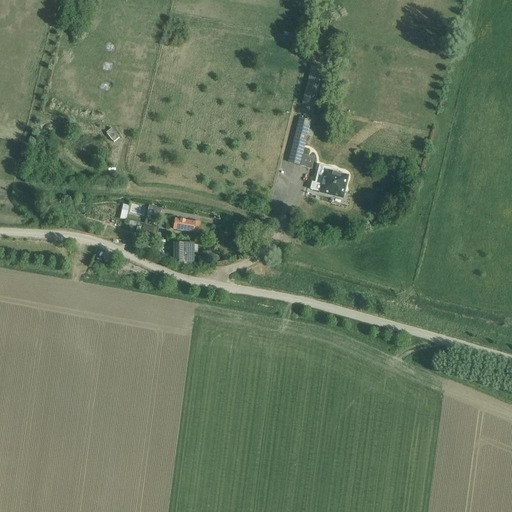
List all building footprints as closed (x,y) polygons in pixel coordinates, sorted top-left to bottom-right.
[(282,41),(294,43),(295,35),(284,33),(282,41)] [(302,105),(314,108),(323,70),(312,67),(302,105)] [(326,109),(324,118),(327,118),(331,119),(333,110),(328,109),(326,109)] [(298,119),(288,163),(300,166),(301,163),(302,155),(305,143),(311,122),(298,119)] [(111,129),(106,133),(113,143),(119,138),(111,129)] [(338,170),(320,166),(317,178),(318,178),(317,185),(313,184),(311,191),(320,193),(333,196),(341,198),(343,191),(344,191),(347,177),(337,174),(338,170)] [(121,218),(127,219),(129,205),(123,204),(121,218)] [(149,208),(147,217),(159,220),(161,210),(149,208)] [(176,219),(174,229),(194,233),(195,229),(199,230),(200,229),(201,224),(176,219)] [(144,226),(142,232),(153,235),(154,228),(144,226)] [(194,266),(194,244),(173,244),(173,264),(183,264),(183,267),(188,267),(194,266)]
